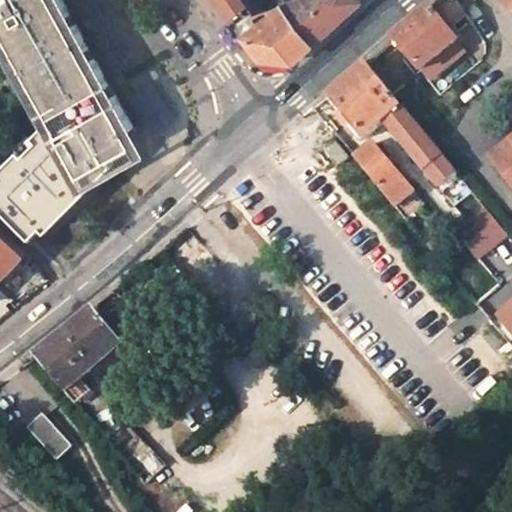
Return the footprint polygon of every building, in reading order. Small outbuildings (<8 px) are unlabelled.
[(0,176),(1,178),(0,178),(0,205),(32,237),(43,228),(110,161),(134,148),(127,134),(135,130),(61,0),(0,0),(0,40),(3,39),(49,123),(44,126),(34,137),(38,141),(25,154),(20,150),(0,169),(0,176)] [(216,0),(232,20),(247,9),(254,4),(251,0),(216,0)] [(254,4),(247,9),(250,12),(234,23),(262,58),(291,62),(361,1),(359,0),(309,0),(289,9),(259,13),(254,4)] [(511,0),(502,0),(511,10),(511,8),(511,0)] [(393,39),(421,71),(455,40),(430,8),(393,39)] [(3,39),(0,40),(0,46),(44,126),(49,123),(3,39)] [(455,40),(421,71),(429,80),(463,48),(455,40)] [(430,141),(364,65),(328,97),(366,138),(384,120),(386,131),(426,171),(442,186),(456,173),(442,156),(430,141)] [(511,113),(508,117),(511,122),(511,142),(495,156),(511,177),(511,113)] [(25,154),(38,141),(34,137),(20,150),(25,154)] [(349,158),(337,143),(329,150),(341,165),(349,158)] [(373,144),(354,160),(394,207),(414,190),(373,144)] [(43,228),(47,233),(114,166),(110,161),(43,228)] [(485,211),(461,230),(483,257),(506,238),(485,211)] [(0,278),(25,253),(0,227),(0,278)] [(435,239),(426,246),(437,260),(446,253),(435,239)] [(161,253),(136,276),(114,293),(120,299),(129,292),(136,300),(142,295),(157,311),(191,283),(161,253)] [(511,307),(499,318),(511,333),(511,307)] [(92,311),(33,358),(76,404),(92,390),(81,377),(119,344),(92,311)] [(45,416),(29,429),(57,461),(73,448),(45,416)] [(167,466),(124,424),(107,438),(148,482),(167,466)]
